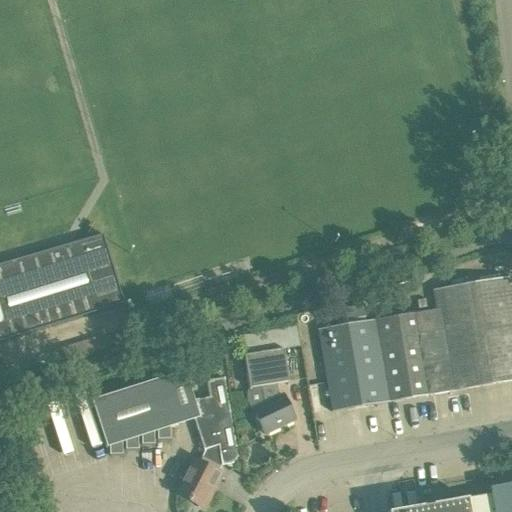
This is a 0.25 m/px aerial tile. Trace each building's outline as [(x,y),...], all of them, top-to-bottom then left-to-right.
[(0,341),(125,304),(104,236),(75,244),(77,252),(62,257),(59,249),(0,266),(0,341)] [(238,279),(257,272),(252,260),(234,267),(238,279)] [(220,272),(201,277),(204,289),(223,283),(220,272)] [(416,313),(375,320),(389,403),(511,381),(511,280),(511,277),(432,291),(439,331),(420,334),(416,313)] [(331,413),(389,403),(375,320),(317,330),(331,413)] [(276,398),(274,384),(288,382),(283,350),(299,348),(296,328),(240,337),(248,389),(246,392),(246,396),(247,403),(249,407),(251,409),(252,409),(264,435),(294,420),(282,395),(278,397),(276,398)] [(294,378),(306,377),(305,353),(292,354),(294,378)] [(183,371),(91,401),(106,448),(108,448),(109,457),(121,457),(121,444),(124,443),(125,453),(137,452),(136,439),(140,438),(141,447),(153,447),(152,434),(156,432),(156,442),(169,442),(168,429),(193,420),(203,453),(198,462),(194,461),(176,495),(203,509),(221,474),(217,472),(221,466),(231,464),(237,458),(224,378),(207,381),(210,398),(193,401),(183,371)] [(511,511),(511,475),(489,480),(490,488),(468,493),(465,487),(386,500),(387,511),(511,511)]
